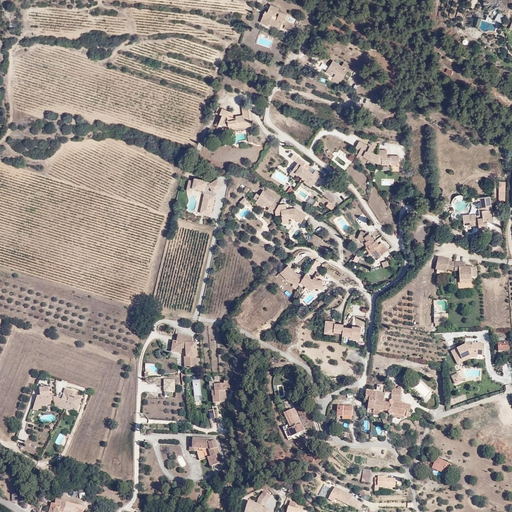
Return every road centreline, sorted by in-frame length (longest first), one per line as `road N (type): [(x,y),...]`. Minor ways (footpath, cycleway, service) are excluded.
road 1 (unclassified): [(412,473),(391,446),(351,445),(329,426),(327,407),(365,374),(372,311),(358,278),(324,258)]
road 2 (unclassified): [(412,473),(431,418),(511,393)]
